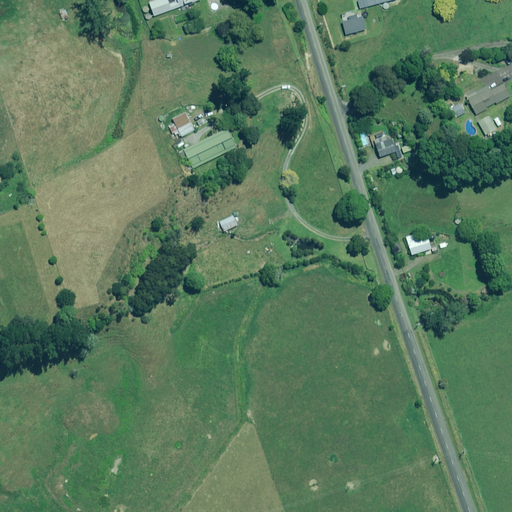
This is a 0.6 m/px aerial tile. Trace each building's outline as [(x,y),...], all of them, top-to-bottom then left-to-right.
[(199,0),(176,0),(177,1),(169,4),(167,0),(157,0),(149,3),(154,16),(190,4),(190,5),(195,4),(194,2),(199,0)] [(380,4),(378,0),(362,0),(358,1),(360,9),(380,4)] [(228,15),(223,11),(219,16),(224,20),(228,15)] [(365,30),(362,17),(342,22),(345,35),(365,30)] [(509,96),(502,84),(490,91),(489,88),(467,100),(475,114),(509,96)] [(190,123),(186,113),(173,119),(174,122),(168,125),(172,135),(174,134),(176,136),(180,134),(181,137),(194,131),(190,123)] [(496,130),(488,116),(478,122),(485,136),(496,130)] [(236,148),(227,129),(184,150),(193,169),(236,148)] [(400,152),(398,143),(394,144),(393,139),(388,136),(374,140),(379,158),(396,154),(397,159),(402,157),(400,152)] [(237,225),(233,216),(220,222),(224,231),(237,225)] [(415,240),(413,235),(406,237),(412,255),(431,249),(427,236),(415,240)]
